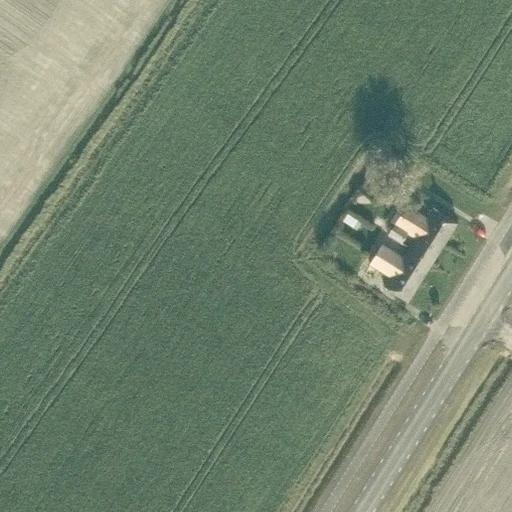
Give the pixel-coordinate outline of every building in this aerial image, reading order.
[(389,174),(388,174),(386,174),(385,175),(383,175),(382,176),(381,177),(380,178),(380,180),(379,181),(379,183),(379,184),(380,185),(380,187),(381,188),(382,189),(383,190),(385,190),(386,191),(388,191),(389,191),(390,190),(392,190),(393,189),(394,188),(395,187),(395,185),(396,184),(396,183),(396,181),(395,180),(395,178),(394,177),(393,176),(392,175),(390,175),(389,174)] [(432,209),(426,219),(405,206),(399,215),(444,243),(456,224),(432,209)] [(361,221),(347,212),(343,219),(357,228),(361,221)] [(399,215),(393,226),(413,239),(408,248),(431,263),(444,243),(399,215)] [(408,248),(401,258),(381,245),(375,255),(419,283),(431,263),(408,248)] [(368,265),(389,278),(383,288),(406,302),(419,283),(375,255),(368,265)]
